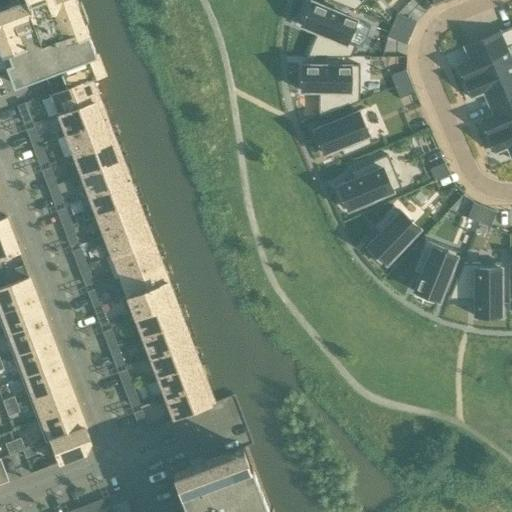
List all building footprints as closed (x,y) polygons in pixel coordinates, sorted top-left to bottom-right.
[(77,0),(13,0),(0,5),(0,48),(13,84),(44,73),(52,94),(90,79),(91,80),(104,75),(83,19),(77,2),(78,1),(77,0)] [(306,3),(299,20),(303,22),(301,26),(317,32),(307,56),(351,56),(356,45),(347,42),(356,19),(312,1),(310,5),(306,3)] [(397,14),(392,25),(411,33),(416,22),(397,14)] [(392,25),(387,36),(407,44),(411,33),(392,25)] [(511,27),(463,48),(468,60),(458,65),(465,81),(511,61),(506,48),(511,45),(511,27)] [(511,61),(465,81),(472,97),(483,92),(488,103),(511,93),(511,61)] [(302,64),(302,91),(318,91),(318,117),(359,101),(359,65),(302,64)] [(406,70),(391,76),(395,87),(410,81),(406,70)] [(90,79),(52,94),(59,114),(98,99),(91,80),(90,79)] [(410,81),(395,87),(400,98),(415,92),(410,81)] [(511,93),(487,104),(492,115),(482,120),(488,136),(511,125),(511,93)] [(98,99),(59,114),(67,134),(106,119),(98,99)] [(25,103),(17,106),(24,122),(32,119),(25,103)] [(358,110),(314,129),(325,154),(340,147),(343,155),(372,143),(358,110)] [(106,119),(67,134),(75,154),(113,140),(106,119)] [(511,125),(488,136),(495,152),(506,148),(511,160),(511,159),(511,125)] [(35,128),(27,131),(33,147),(41,144),(35,128)] [(113,140),(75,154),(82,175),(121,160),(113,140)] [(41,144),(33,147),(39,163),(47,160),(41,144)] [(339,189),(336,191),(343,208),(347,206),(348,210),(401,188),(387,154),(350,170),(353,178),(338,185),(339,189)] [(121,160),(82,175),(90,195),(129,180),(121,160)] [(444,163),(430,169),(435,181),(450,174),(444,163)] [(50,169),(42,172),(48,187),(56,184),(50,169)] [(129,180),(90,195),(98,215),(136,200),(129,180)] [(56,184),(48,187),(54,203),(62,200),(56,184)] [(136,200),(98,215),(105,235),(144,221),(136,200)] [(473,203),(467,218),(479,222),(485,207),(473,203)] [(378,233),(367,245),(370,248),(367,251),(381,264),(383,261),(387,264),(420,229),(400,210),(399,211),(392,205),(372,227),(378,233)] [(485,207),(479,222),(490,227),(496,212),(485,207)] [(66,209),(58,212),(64,228),(72,225),(66,209)] [(5,215),(0,217),(0,257),(19,251),(5,215)] [(105,235),(113,254),(113,255),(152,241),(144,221),(105,235)] [(72,225),(64,228),(70,244),(78,240),(72,225)] [(471,231),(470,261),(501,262),(502,232),(471,231)] [(425,238),(412,272),(420,275),(414,291),(439,301),(458,252),(425,238)] [(113,254),(108,256),(116,278),(121,276),(159,261),(152,241),(113,255),(113,254)] [(81,249),(73,252),(79,268),(87,265),(81,249)] [(159,261),(121,276),(128,296),(167,281),(159,261)] [(463,263),(448,299),(474,299),(474,316),(501,315),(501,263),(463,263)] [(87,265),(79,268),(85,284),(93,281),(87,265)] [(28,277),(23,266),(16,268),(20,280),(28,277)] [(0,287),(0,312),(37,299),(29,276),(28,277),(20,280),(0,287)] [(175,301),(167,281),(128,296),(121,298),(129,319),(136,316),(175,301)] [(96,290),(88,293),(94,309),(102,306),(96,290)] [(0,312),(0,321),(5,335),(45,320),(37,299),(0,312)] [(175,301),(136,316),(144,336),(182,321),(175,301)] [(102,306),(94,309),(100,324),(108,321),(102,306)] [(5,335),(13,356),(53,341),(45,320),(5,335)] [(182,321),(144,336),(151,356),(190,342),(182,321)] [(111,330),(103,333),(109,349),(117,346),(111,330)] [(13,356),(21,378),(61,363),(53,341),(13,356)] [(190,342),(151,356),(159,376),(197,362),(190,342)] [(117,346),(109,349),(115,365),(123,362),(117,346)] [(197,362),(159,376),(167,397),(205,382),(197,362)] [(21,378),(29,399),(69,384),(61,363),(21,378)] [(127,371),(119,374),(125,389),(133,386),(127,371)] [(205,382),(167,397),(174,418),(213,403),(205,382)] [(29,399),(37,421),(77,405),(69,384),(29,399)] [(133,386),(125,389),(131,405),(139,402),(133,386)] [(14,396),(3,401),(6,408),(17,404),(14,396)] [(17,404),(6,408),(8,416),(20,411),(17,404)] [(50,441),(50,440),(85,427),(77,405),(37,421),(46,443),(50,441)] [(142,411),(134,414),(140,431),(148,428),(142,411)] [(85,427),(50,440),(50,441),(58,462),(87,452),(91,442),(85,427)] [(21,438),(13,441),(17,452),(23,450),(25,449),(21,438)] [(13,441),(5,444),(10,455),(17,452),(13,441)] [(25,449),(23,450),(26,457),(37,453),(34,445),(25,449)] [(271,511),(272,511),(270,511),(269,511),(245,446),(172,474),(185,506),(187,505),(189,511),(271,511)] [(0,484),(9,481),(0,458),(0,484)] [(127,490),(111,496),(114,504),(130,498),(127,490)] [(102,499),(86,505),(88,511),(92,511),(105,507),(102,499)]
